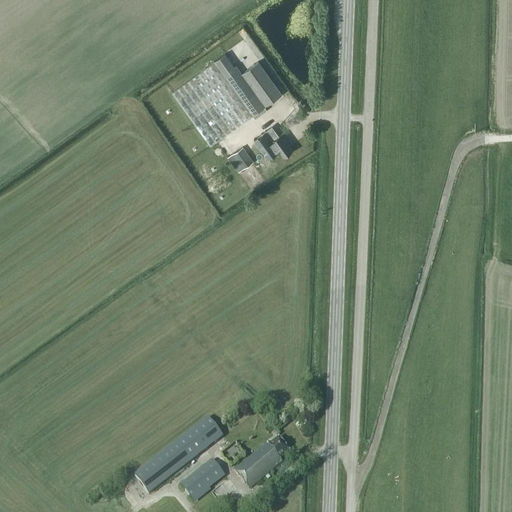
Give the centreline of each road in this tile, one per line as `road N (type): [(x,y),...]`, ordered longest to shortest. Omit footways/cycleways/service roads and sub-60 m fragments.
road 1 (unclassified): [(350,511),(373,0)]
road 2 (primary): [(328,511),(347,0)]
